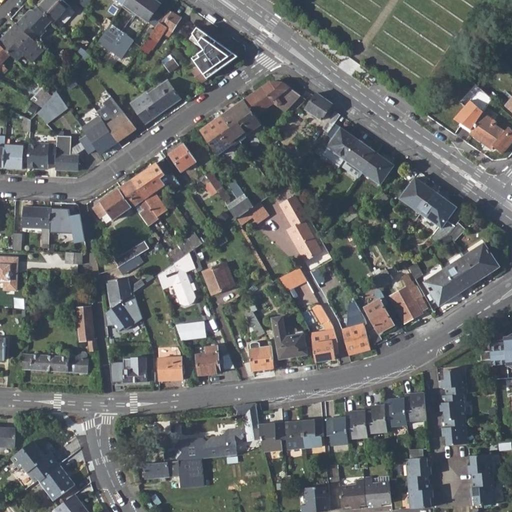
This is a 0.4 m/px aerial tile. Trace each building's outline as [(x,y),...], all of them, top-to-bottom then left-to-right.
[(53,22),(54,23),(70,7),(63,0),(46,0),(39,8),(53,22)] [(76,0),(85,9),(90,2),(88,0),(76,0)] [(127,0),(124,5),(148,22),(156,11),(161,4),(155,0),(127,0)] [(17,24),(33,38),(38,33),(42,37),(47,32),(45,30),(53,22),(39,8),(31,15),(28,12),(17,24)] [(142,49),(150,55),(168,29),(172,32),(181,19),(168,10),(164,17),(156,28),(142,49)] [(156,28),(164,17),(156,11),(148,22),(156,28)] [(208,13),(206,16),(214,22),(215,21),(216,19),(208,13)] [(17,24),(0,41),(0,44),(11,56),(17,61),(24,54),(32,63),(44,50),(33,38),(17,24)] [(98,44),(122,60),(135,41),(111,25),(98,44)] [(203,50),(192,58),(198,67),(206,78),(238,55),(196,28),(188,40),(203,50)] [(0,71),(3,74),(7,69),(2,65),(11,56),(0,44),(0,71)] [(164,64),(169,71),(178,64),(173,58),(164,64)] [(191,71),(200,83),(207,78),(206,78),(198,67),(191,71)] [(146,95),(160,114),(179,100),(166,81),(147,94),(146,95)] [(58,82),(48,92),(53,97),(56,93),(62,86),(58,82)] [(245,101),(256,117),(269,108),(271,112),(276,109),(277,106),(285,113),(301,97),(283,83),(271,82),(245,101)] [(32,102),(42,109),(53,97),(48,92),(41,85),(39,88),(42,91),(32,102)] [(46,124),(68,109),(56,93),(53,97),(42,109),(37,114),(46,124)] [(146,93),(130,104),(145,124),(160,114),(146,95),(147,94),(146,93)] [(305,110),(322,122),(333,105),(316,94),(305,110)] [(132,128),(111,96),(103,101),(104,106),(97,111),(99,114),(116,139),(132,128)] [(223,117),(240,142),(262,126),(256,117),(245,101),(223,117)] [(493,145),(502,154),(511,142),(511,125),(505,131),(495,125),(497,123),(476,109),(464,125),(472,131),(470,134),(479,140),(479,141),(490,148),(493,145)] [(116,139),(99,114),(81,126),(89,138),(97,150),(104,161),(122,149),(116,139)] [(328,126),(332,129),(340,117),(336,114),(328,126)] [(200,132),(217,158),(240,142),(223,117),(200,132)] [(23,132),(30,133),(31,121),(24,118),(23,132)] [(327,148),(380,186),(394,167),(341,129),(327,148)] [(56,169),(78,170),(79,155),(77,155),(71,154),(71,150),(72,137),(64,137),(64,133),(54,132),(57,136),(57,146),(56,163),(56,169)] [(85,149),(89,155),(97,150),(89,138),(81,143),(85,149)] [(4,168),(23,169),(24,147),(10,146),(10,140),(6,140),(4,168)] [(85,149),(81,143),(71,150),(71,154),(77,155),(85,149)] [(168,153),(180,170),(195,160),(182,143),(168,153)] [(57,146),(40,145),(39,147),(29,146),(28,168),(47,169),(48,163),(56,163),(57,146)] [(132,177),(160,216),(168,211),(154,191),(165,184),(159,176),(163,173),(155,161),(132,177)] [(205,174),(218,193),(223,190),(210,170),(205,174)] [(160,216),(132,177),(119,186),(133,205),(135,204),(138,204),(141,209),(138,212),(148,225),(160,216)] [(401,199),(421,215),(436,194),(416,179),(401,199)] [(227,203),(230,207),(246,196),(243,192),(235,181),(228,186),(236,197),(227,203)] [(107,212),(113,219),(131,207),(117,186),(90,204),(99,217),(107,212)] [(372,203),(376,210),(392,197),(388,190),(372,203)] [(430,242),(435,246),(451,236),(456,229),(448,224),(458,210),(436,194),(421,215),(440,229),(430,242)] [(252,206),(246,196),(230,207),(236,217),(252,206)] [(288,232),(305,262),(323,252),(305,222),(310,220),(298,197),(282,206),(294,229),(288,232)] [(40,243),(48,243),(49,230),(50,207),(23,206),(22,227),(41,227),(40,243)] [(49,230),(73,231),(74,242),(85,240),(79,212),(69,214),(68,208),(50,207),(49,230)] [(451,236),(454,243),(466,231),(459,225),(456,229),(451,236)] [(211,239),(218,249),(228,242),(222,232),(211,239)] [(14,251),(22,251),(23,235),(15,234),(14,251)] [(187,250),(190,254),(191,254),(194,251),(205,244),(201,239),(187,250)] [(465,258),(479,280),(499,267),(484,245),(465,258)] [(167,253),(175,265),(186,257),(178,246),(167,253)] [(118,261),(122,268),(138,257),(135,251),(118,261)] [(203,271),(194,251),(191,254),(196,268),(198,273),(203,271)] [(65,264),(82,265),(82,254),(66,253),(65,264)] [(186,257),(175,265),(159,276),(163,289),(174,285),(181,304),(185,305),(194,302),(195,299),(192,292),(196,291),(194,284),(190,286),(185,272),(196,268),(191,254),(190,254),(186,257)] [(19,259),(0,257),(0,280),(5,281),(5,283),(5,291),(17,291),(19,259)] [(120,269),(124,276),(144,263),(138,257),(122,268),(120,269)] [(445,271),(459,294),(479,280),(465,258),(445,271)] [(204,273),(213,296),(232,289),(227,276),(231,275),(227,264),(204,273)] [(310,273),(317,285),(326,281),(319,268),(310,273)] [(300,269),(288,275),(295,288),(308,282),(300,269)] [(424,284),(439,307),(459,294),(445,271),(424,284)] [(374,277),(381,289),(388,285),(381,273),(374,277)] [(288,293),(295,288),(288,275),(280,280),(288,293)] [(391,298),(405,323),(422,313),(414,300),(421,296),(407,275),(402,278),(408,288),(391,298)] [(108,282),(113,309),(134,294),(141,289),(156,279),(153,276),(144,282),(142,280),(131,287),(129,278),(108,282)] [(134,294),(138,303),(145,299),(141,289),(134,294)] [(143,319),(138,303),(134,294),(113,309),(106,313),(107,326),(115,325),(120,331),(125,328),(127,330),(143,319)] [(365,308),(379,334),(394,325),(381,300),(365,308)] [(89,342),(90,352),(98,351),(97,340),(94,340),(91,307),(78,309),(80,342),(89,342)] [(246,316),(258,338),(265,334),(253,312),(246,316)] [(273,319),(280,359),(307,355),(304,335),(286,338),(282,319),(273,319)] [(187,326),(189,340),(206,338),(204,323),(187,326)] [(325,326),(327,332),(328,336),(336,333),(334,330),(332,324),(327,326),(325,326)] [(341,328),(349,355),(371,349),(364,324),(341,328)] [(189,340),(187,326),(177,327),(182,341),(189,340)] [(311,334),(313,343),(333,340),(334,344),(338,343),(336,333),(328,336),(327,332),(311,334)] [(109,345),(118,345),(117,336),(108,337),(109,345)] [(503,344),(487,345),(488,352),(489,359),(491,381),(511,379),(511,337),(502,338),(503,344)] [(336,359),(334,344),(333,340),(313,343),(316,362),(336,359)] [(198,355),(200,376),(221,373),(220,364),(219,361),(218,347),(207,348),(207,354),(198,355)] [(249,350),(252,372),(275,369),(272,347),(249,350)] [(23,370),(88,374),(89,359),(87,359),(87,358),(87,357),(87,356),(87,354),(86,353),(85,352),(83,352),(82,352),(81,353),(80,353),(79,354),(78,356),(78,357),(79,359),(24,355),(23,370)] [(477,353),(478,361),(489,359),(488,352),(477,353)] [(219,361),(220,364),(223,364),(224,370),(236,368),(230,354),(222,357),(223,361),(219,361)] [(159,359),(161,381),(184,380),(183,358),(159,359)] [(125,382),(125,383),(148,382),(146,359),(125,361),(125,363),(111,364),(113,382),(125,382)] [(446,388),(446,396),(464,394),(468,394),(465,368),(444,371),(445,380),(446,388)] [(443,397),(444,403),(445,411),(446,422),(467,420),(464,394),(446,396),(443,397)] [(407,413),(408,423),(412,422),(428,421),(425,395),(405,396),(405,399),(407,413)] [(386,406),(387,418),(390,417),(391,427),(408,426),(408,423),(407,413),(405,399),(385,401),(386,406)] [(179,461),(207,458),(224,457),(236,455),(234,442),(242,441),(244,437),(248,436),(249,444),(262,442),(259,426),(256,404),(235,407),(236,417),(245,417),(247,428),(227,430),(223,437),(211,438),(206,444),(205,446),(201,441),(181,442),(176,448),(176,453),(163,455),(164,462),(179,461)] [(366,412),(368,425),(372,425),(373,434),(389,433),(387,418),(386,406),(366,408),(366,412)] [(347,418),(349,430),(352,430),(354,440),(370,439),(368,425),(366,412),(347,413),(347,418)] [(349,430),(347,418),(327,420),(329,437),(332,436),(333,446),(350,445),(349,430)] [(303,422),(306,449),(323,448),(323,438),(325,438),(323,420),(303,422)] [(446,422),(447,429),(448,438),(449,448),(470,445),(467,420),(446,422)] [(289,441),(290,451),(306,449),(303,422),(283,425),(285,441),(289,441)] [(283,425),(259,426),(262,442),(263,447),(264,452),(283,451),(282,442),(285,441),(283,425)] [(0,446),(16,447),(17,428),(0,427),(0,446)] [(14,456),(34,483),(38,479),(59,464),(45,445),(40,449),(34,441),(14,456)] [(473,457),(474,467),(475,475),(475,483),(496,481),(494,455),(473,457)] [(432,483),(432,475),(431,467),(430,458),(409,460),(411,485),(432,483)] [(145,464),(146,478),(180,475),(179,461),(164,462),(145,464)] [(59,464),(38,479),(54,500),(75,485),(59,464)] [(391,503),(389,481),(373,482),(373,477),(361,478),(363,507),(373,506),(373,508),(381,507),(381,504),(391,503)] [(350,508),(350,510),(359,509),(358,507),(363,507),(361,478),(354,479),(355,484),(338,485),(340,509),(350,508)] [(475,483),(476,489),(477,498),(478,507),(499,505),(496,481),(475,483)] [(434,507),(434,498),(433,490),(432,483),(411,485),(413,508),(434,507)] [(304,507),(304,511),(330,511),(330,505),(333,505),(332,497),(330,497),(329,487),(308,489),(309,506),(304,507)] [(87,511),(74,494),(52,511),(87,511)]
